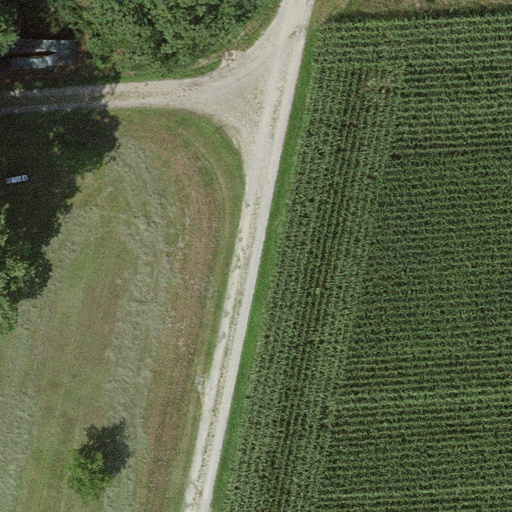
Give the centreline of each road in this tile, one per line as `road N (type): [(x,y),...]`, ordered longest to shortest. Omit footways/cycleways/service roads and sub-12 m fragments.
road 1 (track): [(190,511),(288,0)]
road 2 (track): [(0,43),(287,3)]
